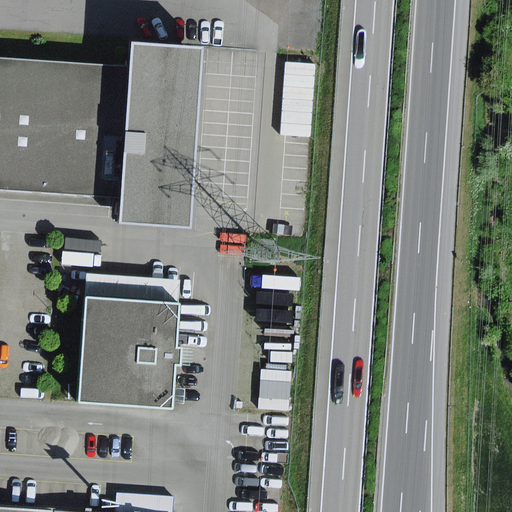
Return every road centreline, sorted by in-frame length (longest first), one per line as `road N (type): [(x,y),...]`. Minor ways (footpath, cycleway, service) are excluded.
road 1 (motorway): [(402,511),(437,0)]
road 2 (motorway): [(373,0),(339,511)]
